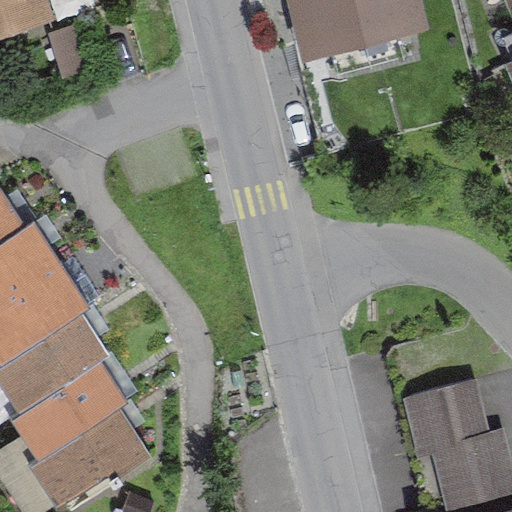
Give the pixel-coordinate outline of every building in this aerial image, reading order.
[(0,0),(0,37),(42,24),(33,0),(0,0)] [(411,0),(282,0),(299,61),(419,28),(411,0)] [(511,0),(495,0),(511,34),(511,0)] [(68,26),(43,35),(59,75),(83,65),(68,26)] [(0,239),(16,227),(0,203),(0,239)] [(0,304),(49,269),(22,228),(0,243),(0,304)] [(81,311),(49,269),(0,304),(0,368),(68,321),(81,311)] [(97,361),(68,321),(0,370),(0,405),(11,420),(86,368),(97,361)] [(116,410),(86,368),(2,428),(33,469),(108,416),(116,410)] [(413,458),(425,502),(504,480),(490,429),(479,432),(464,378),(396,397),(413,458)] [(56,511),(137,456),(108,416),(22,478),(48,511),(56,511)]
